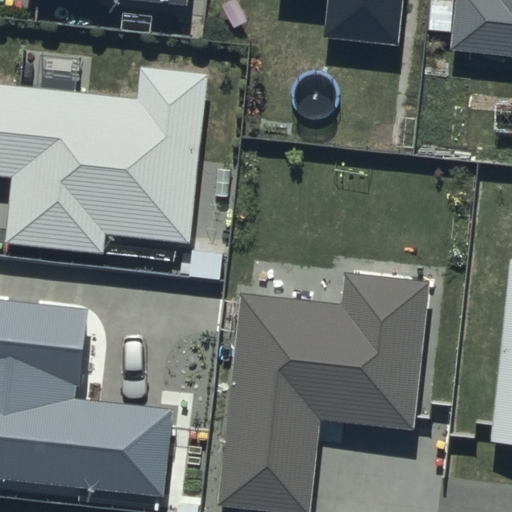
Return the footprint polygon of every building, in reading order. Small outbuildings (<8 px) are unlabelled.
[(403,43),(407,0),(324,0),(321,35),(403,43)] [(511,0),(453,0),(450,41),(511,48),(511,0)] [(189,234),(207,69),(142,62),(138,96),(0,81),(0,170),(12,172),(5,236),(106,247),(108,226),(189,234)] [(511,254),(510,254),(491,434),(511,436),(511,254)] [(415,423),(431,276),(347,268),(344,299),(241,289),(219,499),(312,508),(322,413),(415,423)] [(78,392),(88,302),(0,292),(0,474),(164,492),(174,402),(78,392)]
